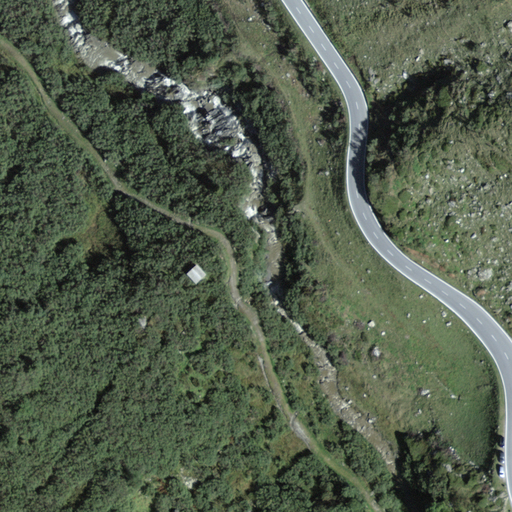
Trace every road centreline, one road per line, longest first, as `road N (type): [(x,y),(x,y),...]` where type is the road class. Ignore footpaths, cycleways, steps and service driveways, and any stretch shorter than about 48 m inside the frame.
road 1 (track): [(374,511),(285,404),(220,237),(165,212),(102,162),(0,51)]
road 2 (secondary): [(511,369),(491,332),(392,255),(364,218),(354,168),(357,105),(291,0)]
